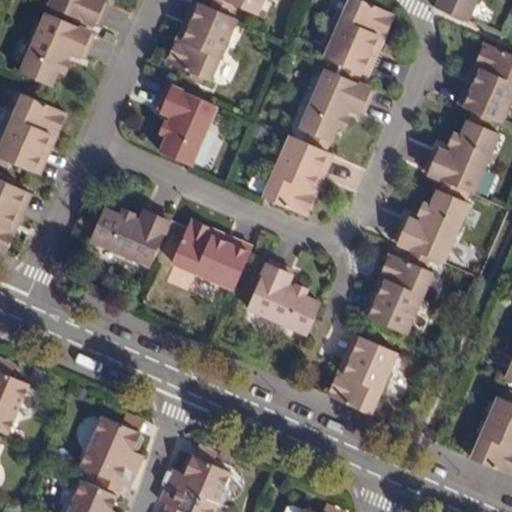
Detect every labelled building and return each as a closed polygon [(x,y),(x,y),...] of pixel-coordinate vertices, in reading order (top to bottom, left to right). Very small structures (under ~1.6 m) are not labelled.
[(50,0),(49,5),(70,14),(90,23),(97,26),(109,1),(106,0),(50,0)] [(200,2),(194,0),(191,0),(175,38),(183,42),(200,2)] [(217,0),(216,0),(214,0),(211,7),(229,15),(232,6),(217,0)] [(216,0),(217,0),(232,6),(257,17),(263,0),(216,0)] [(348,0),(324,57),(341,65),(360,73),(377,34),(384,37),(394,14),(360,0),(348,0)] [(467,21),(476,0),(440,0),(437,8),(467,21)] [(211,7),(200,2),(183,42),(175,38),(165,62),(208,81),(237,18),(229,15),(211,7)] [(88,29),(67,21),(46,12),(19,71),(47,83),(55,67),(63,70),(68,60),(61,57),(64,49),(71,52),(83,57),(94,32),(88,29)] [(90,23),(70,14),(67,21),(88,29),(90,23)] [(377,34),(360,73),(368,76),(384,37),(377,34)] [(511,54),(482,41),(473,63),(481,67),(463,107),(470,110),(488,118),(501,123),(511,96),(511,54)] [(71,52),(64,49),(61,57),(68,60),(71,52)] [(481,67),(473,63),(455,103),(463,107),(481,67)] [(356,82),(360,73),(341,65),(337,74),(356,82)] [(326,139),(333,122),(338,111),(341,103),(349,107),(360,112),(371,88),(356,82),(337,74),(320,66),(294,126),(309,132),(326,139)] [(177,118),(173,127),(165,124),(161,135),(168,138),(161,154),(191,167),(217,106),(169,84),(157,111),(169,116),(177,118)] [(40,147),(57,109),(20,94),(0,138),(0,156),(38,173),(48,150),(40,147)] [(349,107),(341,103),(338,111),(346,114),(349,107)] [(65,113),(57,109),(40,147),(48,150),(65,113)] [(488,118),(470,110),(466,119),(485,127),(488,118)] [(338,111),(333,122),(341,125),(346,114),(338,111)] [(177,118),(169,116),(165,124),(173,127),(177,118)] [(496,131),(485,127),(466,119),(459,137),(452,134),(447,144),(451,146),(448,155),(443,153),(432,148),(422,171),(440,179),(458,187),(470,192),(496,131)] [(326,139),(309,132),(305,141),(322,149),(322,147),(326,139)] [(305,141),(290,134),(262,197),(305,216),(315,192),(306,189),(324,150),(322,149),(305,141)] [(451,146),(447,144),(443,153),(448,155),(451,146)] [(333,153),(324,150),(306,189),(315,192),(333,153)] [(458,187),(440,179),(436,188),(455,196),(458,187)] [(4,229),(21,191),(0,182),(0,252),(3,254),(12,233),(4,229)] [(417,212),(423,215),(419,224),(413,221),(402,216),(392,241),(410,249),(427,256),(440,261),(467,201),(455,196),(436,188),(429,205),(422,202),(417,212)] [(29,194),(21,191),(4,229),(12,233),(29,194)] [(130,220),(133,213),(122,209),(120,216),(101,208),(88,237),(150,264),(171,216),(147,205),(142,217),(139,224),(130,220)] [(423,215),(417,212),(413,221),(419,224),(423,215)] [(142,217),(133,213),(130,220),(139,224),(142,217)] [(233,290),(248,255),(210,238),(214,231),(190,220),(170,263),(233,290)] [(251,247),(214,231),(210,238),(248,255),(251,247)] [(427,256),(410,249),(404,260),(422,268),(427,256)] [(376,275),(384,279),(367,317),(404,333),(431,272),(422,268),(404,260),(386,252),(376,275)] [(296,285),(293,292),(284,288),(287,282),(292,269),(267,258),(246,307),(307,333),(320,304),(304,297),(308,290),(296,285)] [(384,279),(376,275),(360,314),(367,317),(384,279)] [(296,285),(287,282),(284,288),(293,292),(296,285)] [(359,337),(351,333),(334,372),(342,375),(359,337)] [(395,353),(359,337),(342,375),(334,372),(325,394),(368,414),(395,353)] [(17,368),(0,360),(0,373),(13,379),(17,368)] [(0,432),(7,435),(29,386),(13,379),(0,373),(0,432)] [(511,402),(498,396),(470,458),(511,477),(511,476),(511,402)] [(143,423),(124,415),(120,426),(139,434),(143,423)] [(138,452),(143,440),(139,434),(120,426),(103,418),(82,469),(129,489),(139,467),(129,464),(128,463),(132,453),(138,452)] [(216,455),(199,448),(196,458),(212,465),(216,455)] [(143,457),(132,453),(128,463),(129,464),(139,467),(143,457)] [(180,469),(184,475),(179,486),(168,482),(159,502),(166,505),(182,511),(213,511),(231,473),(212,465),(196,458),(187,454),(180,469)] [(179,473),(173,470),(168,482),(179,486),(184,475),(179,473)] [(113,511),(111,511),(116,498),(82,483),(68,511),(113,511)]
